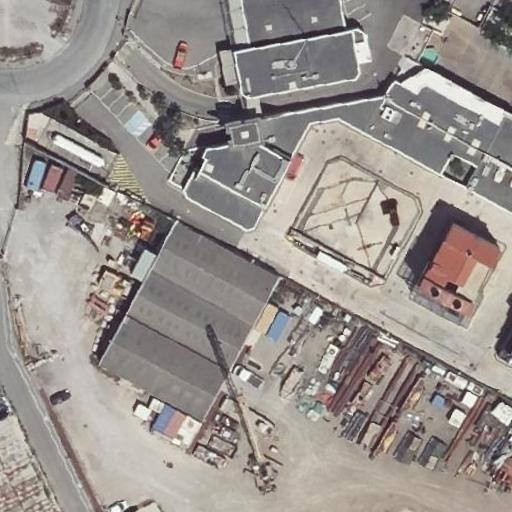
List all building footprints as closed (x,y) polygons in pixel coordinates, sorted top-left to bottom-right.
[(238,91),(243,95),(353,74),(357,69),(352,40),(363,38),(362,28),(356,25),(344,28),(338,0),(239,0),(248,46),(230,48),(238,91)] [(427,64),(399,81),(417,90),(421,83),(426,81),(500,121),(506,110),(507,106),(427,64)] [(181,191),(182,197),(246,231),(252,228),(306,123),(336,116),(511,208),(511,112),(506,110),(500,121),(426,81),(421,83),(417,90),(399,81),(395,79),(383,93),(224,123),(227,143),(200,148),(198,155),(201,158),(196,169),(192,168),(181,191)] [(396,205),(389,206),(392,226),(399,225),(396,205)] [(452,219),(420,282),(468,307),(500,244),(452,219)] [(99,365),(204,421),(279,278),(272,275),(174,223),(99,365)] [(511,329),(500,353),(511,359),(511,329)] [(55,511),(6,410),(0,413),(0,511),(55,511)]
